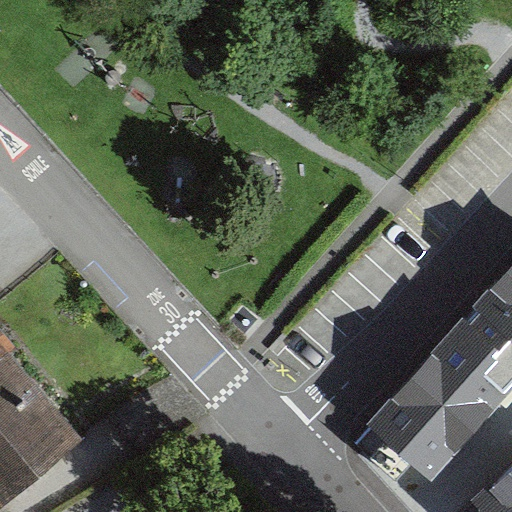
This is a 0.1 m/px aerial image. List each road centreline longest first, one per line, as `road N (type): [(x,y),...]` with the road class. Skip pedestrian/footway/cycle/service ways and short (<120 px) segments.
road 1 (residential): [(0,139),(287,459)]
road 2 (residential): [(511,211),(287,459)]
